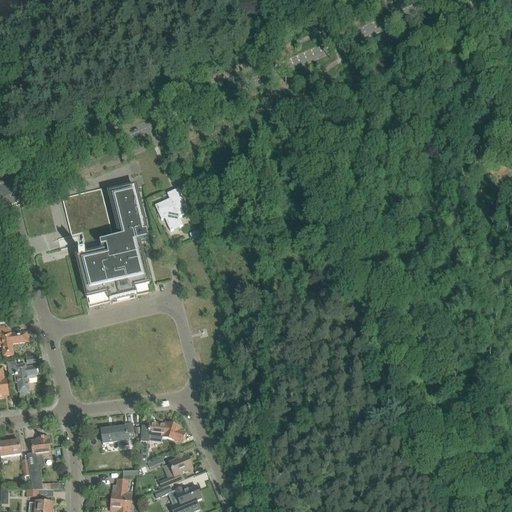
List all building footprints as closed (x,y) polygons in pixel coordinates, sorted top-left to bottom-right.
[(138,170),(60,199),(85,302),(163,283),(138,170)] [(185,203),(183,199),(178,189),(172,192),(167,194),(170,199),(155,206),(161,220),(164,218),(170,231),(183,226),(179,218),(184,215),(180,207),(186,205),(185,203)] [(0,343),(3,347),(4,357),(13,356),(11,343),(14,343),(14,345),(29,343),(28,333),(10,335),(9,335),(8,330),(0,331),(0,343)] [(16,362),(8,363),(10,377),(15,376),(15,382),(18,381),(20,397),(29,396),(27,379),(28,379),(28,380),(29,381),(37,379),(38,378),(38,376),(38,373),(38,372),(38,370),(37,370),(37,367),(26,369),(25,365),(16,367),(16,362)] [(186,432),(179,430),(180,428),(166,424),(165,428),(150,426),(149,436),(163,438),(163,439),(175,443),(176,442),(182,444),(186,432)] [(132,425),(119,427),(119,430),(101,432),(103,445),(117,443),(118,448),(128,446),(128,440),(134,439),(132,425)] [(37,442),(31,443),(33,455),(28,456),(33,491),(43,491),(40,469),(44,469),(43,455),(50,454),(48,439),(37,440),(37,442)] [(21,456),(19,443),(0,445),(0,452),(1,459),(21,456)] [(185,458),(184,455),(174,459),(176,462),(168,465),(174,478),(159,484),(161,489),(181,481),(179,477),(193,471),(187,457),(185,458)] [(30,476),(28,461),(21,462),(23,477),(30,476)] [(130,511),(132,494),(127,494),(128,483),(118,482),(117,488),(118,488),(118,493),(113,493),(110,511),(130,511)] [(169,487),(154,493),(157,500),(169,495),(171,494),(169,487)] [(185,493),(183,489),(175,492),(171,494),(169,495),(173,507),(170,508),(172,511),(196,511),(199,511),(196,502),(202,500),(197,488),(185,493)]
